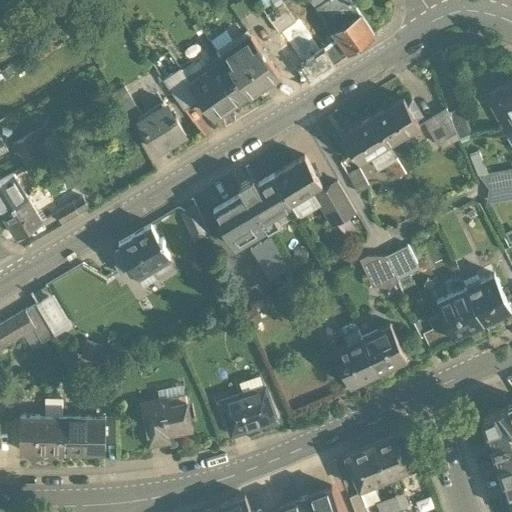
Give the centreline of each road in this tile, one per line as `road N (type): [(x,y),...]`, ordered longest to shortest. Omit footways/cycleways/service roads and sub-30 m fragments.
road 1 (residential): [(441,19),(9,281)]
road 2 (residential): [(110,499),(254,469),(423,396)]
road 3 (residential): [(423,396),(460,511)]
